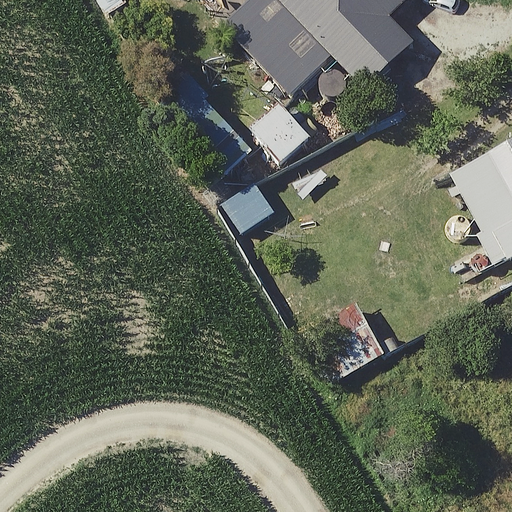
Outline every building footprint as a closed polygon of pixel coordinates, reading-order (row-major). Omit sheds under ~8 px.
[(124,0),(92,0),(105,22),(129,8),(124,0)] [(404,0),(236,0),(217,18),(287,94),(328,56),(361,91),(410,46),(384,18),(404,0)] [(253,154),(199,92),(186,103),(176,90),(158,105),(222,180),(253,154)] [(309,139),(280,105),(248,132),(277,166),(309,139)] [(511,140),(449,174),(465,205),(439,219),(453,245),(479,232),(496,265),(511,257),(511,140)] [(252,185),(218,203),(236,237),(270,220),(252,185)] [(429,272),(367,302),(386,342),(448,311),(429,272)] [(382,356),(363,325),(314,356),(332,386),(382,356)] [(421,399),(388,377),(369,404),(402,426),(421,399)]
